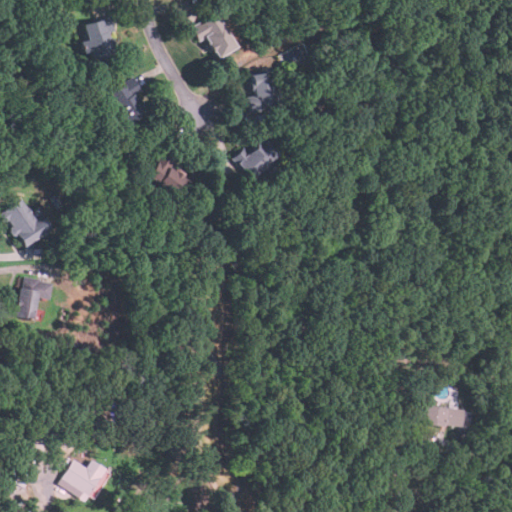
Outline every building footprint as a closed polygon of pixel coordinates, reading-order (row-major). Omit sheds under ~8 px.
[(232,47),(213,13),(188,27),(196,41),(202,38),(212,57),(232,47)] [(106,18),(77,24),(84,57),(108,53),(104,31),(109,30),(106,18)] [(244,97),(246,111),(273,106),(268,71),(248,74),(251,95),(244,97)] [(133,95),(139,91),(129,77),(105,94),(125,123),(143,111),(133,95)] [(244,177),(276,163),(266,140),(234,154),(244,177)] [(143,178),(175,197),(186,178),(168,168),(172,161),(159,153),(143,178)] [(43,231),(22,197),(0,210),(0,217),(18,247),(43,231)] [(46,299),(49,281),(17,276),(11,316),(32,319),(35,297),(46,299)] [(422,422),(459,428),(462,409),(425,403),(422,422)] [(88,459),(82,468),(70,459),(58,477),(84,495),(102,469),(88,459)]
